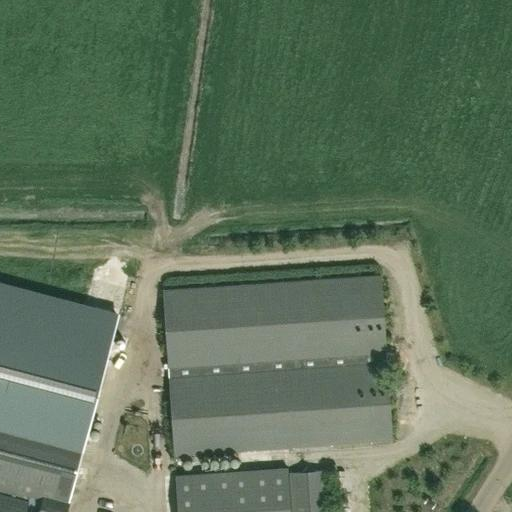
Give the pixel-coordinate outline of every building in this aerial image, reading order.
[(176,454),(392,439),(381,276),(164,291),(176,454)] [(121,318),(0,285),(0,401),(91,427),(121,318)] [(25,511),(28,502),(41,506),(38,511),(66,511),(91,427),(0,401),(0,511),(25,511)] [(290,511),(287,470),(175,477),(177,511),(290,511)] [(327,511),(325,471),(290,474),(292,511),(327,511)]
